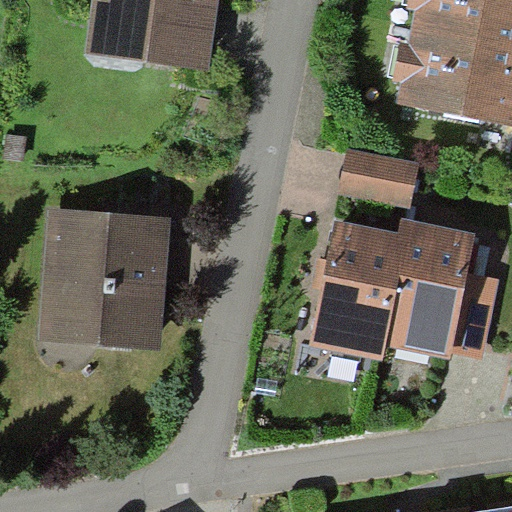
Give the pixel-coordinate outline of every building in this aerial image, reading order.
[(87,62),(207,81),(219,0),(93,0),(96,0),(87,62)] [(511,0),(430,0),(409,109),(511,128),(511,0)] [(415,207),(422,163),(351,151),(344,196),(415,207)] [(42,349),(163,357),(172,227),(99,222),(51,219),(42,349)] [(391,353),(456,363),(466,295),(474,238),(409,228),(407,241),(391,353)] [(391,353),(407,241),(335,230),(328,281),(317,358),(389,369),(391,353)]
